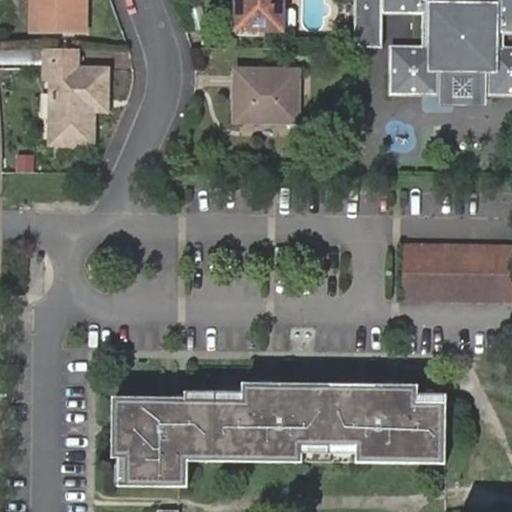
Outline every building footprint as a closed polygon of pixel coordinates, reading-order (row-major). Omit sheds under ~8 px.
[(88,36),(88,0),(32,0),(33,8),(43,9),(41,36),(88,36)] [(238,0),(238,6),(246,7),(246,34),(285,35),(285,0),(238,0)] [(511,0),(383,0),(384,14),(425,16),(425,54),(396,54),(395,95),(437,96),(438,69),(494,70),(494,96),(511,96),(511,0)] [(79,53),(46,53),(46,74),(55,74),(55,86),(55,148),(96,148),(95,114),(95,103),(110,104),(110,75),(79,75),(79,53)] [(55,74),(46,74),(46,86),(55,86),(55,74)] [(237,126),(301,127),(301,75),(238,75),(237,126)] [(110,115),(110,104),(95,103),(95,114),(110,115)] [(511,302),(511,247),(405,246),(404,300),(511,302)] [(190,460),(306,462),(306,454),(361,454),(361,462),(448,464),(450,387),(191,383),(190,400),(116,400),(114,486),(189,487),(190,460)]
